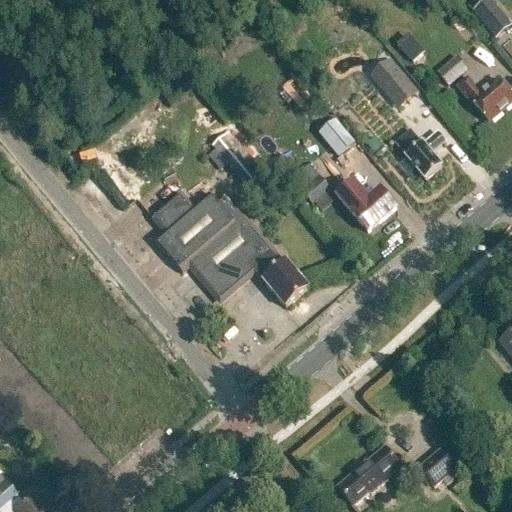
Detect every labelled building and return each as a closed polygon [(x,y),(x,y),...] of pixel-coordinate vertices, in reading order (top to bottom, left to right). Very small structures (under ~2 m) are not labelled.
[(485,3),(468,19),(491,45),(509,30),(485,3)] [(397,46),(414,65),(426,55),(408,36),(397,46)] [(437,74),(449,88),(469,71),(456,57),(437,74)] [(389,66),(373,79),(389,98),(399,110),(407,104),(415,97),(389,66)] [(511,95),(500,82),(482,97),(469,80),(457,89),(472,107),(474,105),(490,125),(511,106),(511,95)] [(333,123),(320,136),(339,160),(353,149),(333,123)] [(226,168),(257,205),(275,191),(229,136),(211,151),(213,154),(207,159),(219,174),(226,168)] [(407,160),(397,168),(407,180),(417,172),(426,183),(442,169),(432,156),(447,144),(440,136),(425,148),(423,147),(407,160)] [(319,179),(301,194),(312,208),(330,192),(319,179)] [(339,198),(354,216),(369,235),(397,212),(382,193),(366,207),(351,189),(339,198)] [(93,192),(86,197),(107,230),(114,226),(93,192)] [(221,303),(255,274),(267,264),(275,273),(284,265),(228,199),(218,207),(209,196),(193,210),(182,196),(152,221),(164,235),(155,242),(183,276),(190,271),(198,280),(200,279),(221,303)] [(267,264),(255,274),(287,310),(309,292),(286,264),(284,265),(275,273),(267,264)] [(511,334),(499,345),(511,360),(511,334)] [(385,451),(337,491),(353,509),(370,495),(371,497),(388,483),(387,481),(401,469),(385,451)] [(419,472),(435,491),(456,472),(441,454),(419,472)] [(11,511),(8,508),(16,500),(2,485),(0,487),(0,511),(11,511)] [(62,511),(52,501),(55,498),(51,493),(48,495),(45,492),(34,503),(32,501),(18,511),(62,511)]
